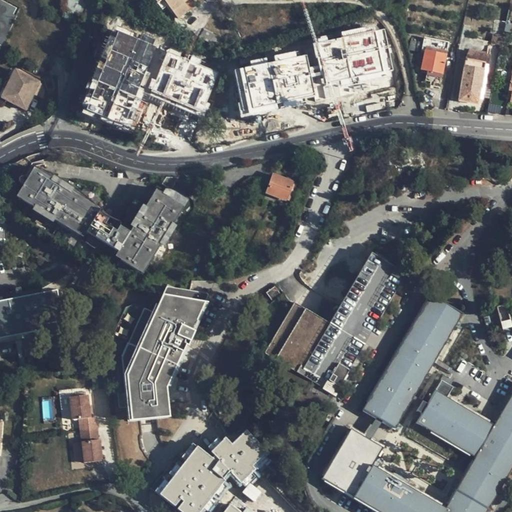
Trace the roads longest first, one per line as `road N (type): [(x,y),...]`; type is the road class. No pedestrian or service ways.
road 1 (unclassified): [(149,428),(154,454),(165,460),(188,439),(206,348),(237,299),(301,250),(341,146),(339,132)]
road 2 (unclassified): [(460,250),(420,287),(312,460),(312,486),(339,511)]
road 3 (residential): [(59,137),(173,164),(339,132)]
road 4 (unclassified): [(318,289),(333,253),(366,232),(457,196),(508,193)]
road 5 (residential): [(339,132),(420,121),(511,129)]
road 6 (residential): [(155,511),(110,489),(0,508)]
road 7 (residential): [(59,137),(90,21),(88,0)]
